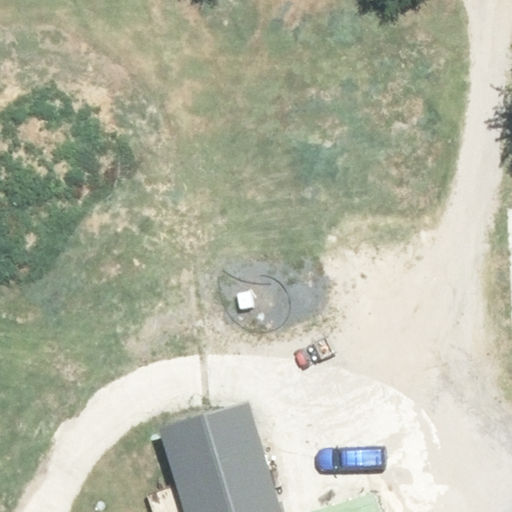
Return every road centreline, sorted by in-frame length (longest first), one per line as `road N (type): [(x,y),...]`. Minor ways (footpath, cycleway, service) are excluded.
road 1 (track): [(420,511),(406,449),(409,423),(511,9)]
road 2 (track): [(511,456),(350,402),(244,393),(167,417),(86,462),(49,511)]
